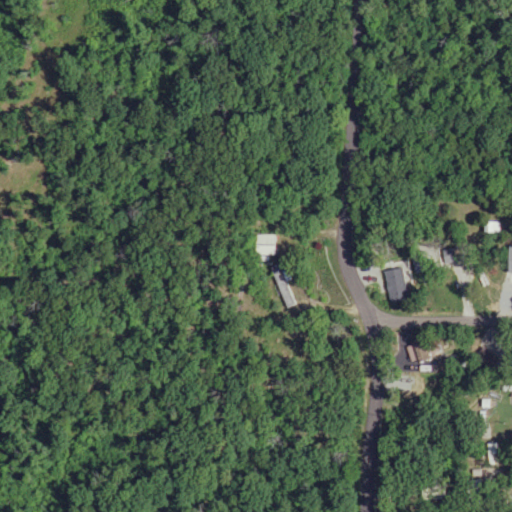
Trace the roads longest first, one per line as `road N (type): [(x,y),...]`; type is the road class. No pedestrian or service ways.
road 1 (residential): [(367,511),(373,329),(355,302),(342,239),(344,211),(384,110),(384,0)]
road 2 (residential): [(373,329),(511,326)]
